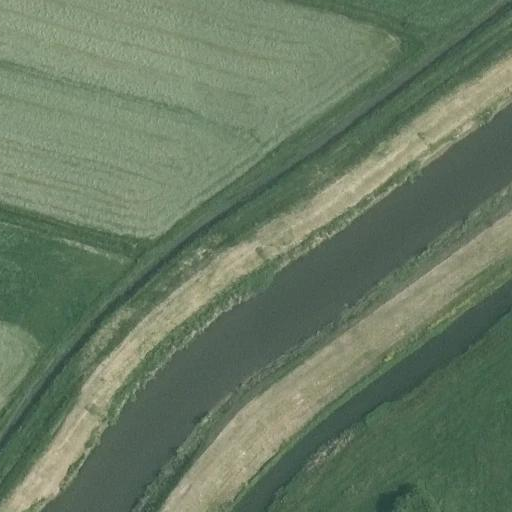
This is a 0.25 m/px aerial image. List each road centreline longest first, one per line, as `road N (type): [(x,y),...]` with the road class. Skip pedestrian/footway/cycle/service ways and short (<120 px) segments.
road 1 (track): [(2,511),(167,303),(511,48)]
road 2 (track): [(188,511),(241,444),(355,348),(511,236)]
road 3 (track): [(312,511),(352,465),(511,347)]
